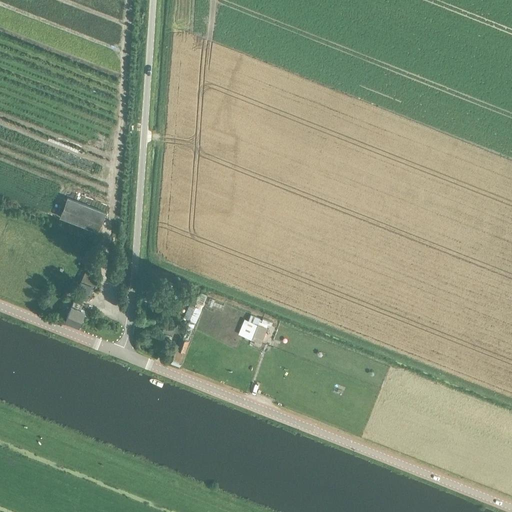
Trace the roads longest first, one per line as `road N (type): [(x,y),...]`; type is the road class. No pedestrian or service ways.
road 1 (tertiary): [(511,508),(122,353)]
road 2 (unclassified): [(122,353),(153,0)]
road 3 (tertiary): [(122,353),(0,304)]
